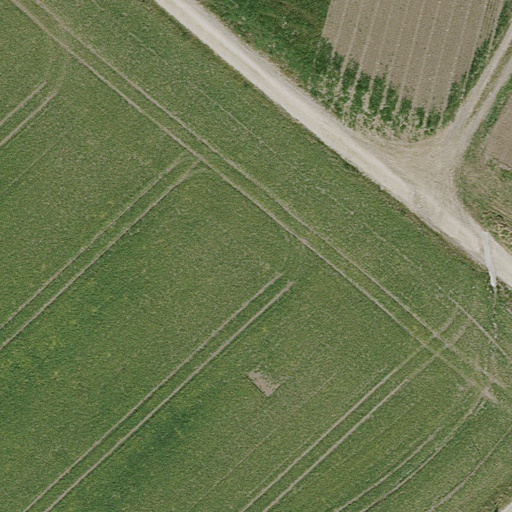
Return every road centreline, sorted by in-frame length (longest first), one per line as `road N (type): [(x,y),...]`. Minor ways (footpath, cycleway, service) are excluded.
road 1 (track): [(194,0),(511,268)]
road 2 (track): [(511,47),(426,190)]
